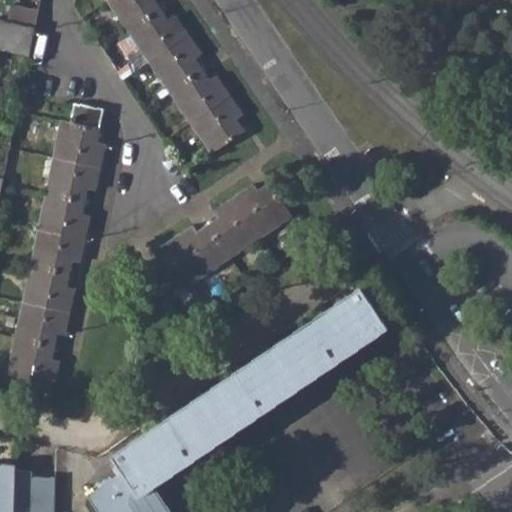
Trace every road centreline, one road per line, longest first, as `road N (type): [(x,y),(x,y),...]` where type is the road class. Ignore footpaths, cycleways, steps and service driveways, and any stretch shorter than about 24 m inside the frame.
road 1 (residential): [(490,371),(234,0)]
road 2 (residential): [(60,0),(57,16),(143,142),(147,186)]
